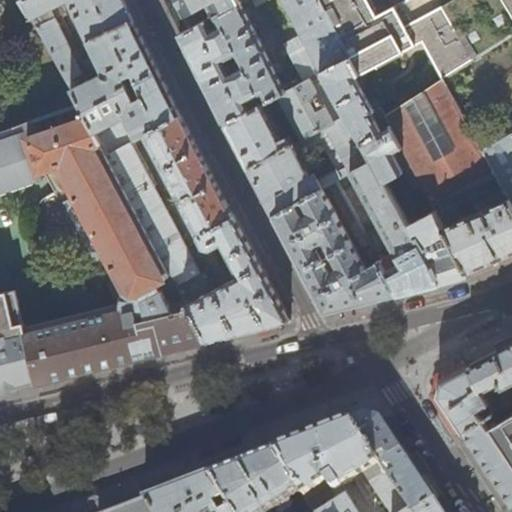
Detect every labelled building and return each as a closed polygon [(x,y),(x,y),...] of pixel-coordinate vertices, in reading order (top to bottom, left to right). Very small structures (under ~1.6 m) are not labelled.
[(147,44),(125,0),(23,0),(82,104),(110,155),(131,143),(145,135),(182,114),(147,44)] [(438,0),(403,0),(375,15),(367,0),(178,0),(193,27),(242,2),(244,0),(322,0),(353,56),(361,72),(362,74),(452,23),(443,8),(438,0)] [(324,71),(353,56),(322,0),(254,0),(257,5),(266,0),(285,0),(309,44),(295,51),(293,58),(304,82),(324,71)] [(452,23),(472,60),(511,33),(511,0),(438,0),(443,8),(452,23)] [(280,95),(286,91),(277,72),(282,70),(277,61),(273,63),(242,2),(193,27),(181,33),(204,78),(225,123),(280,95)] [(402,146),(385,116),(381,108),(374,111),(356,78),(362,74),(361,72),(353,56),(324,71),(349,116),(373,160),(385,181),(403,172),(393,151),(402,146)] [(349,116),(324,71),(304,82),(286,91),(280,95),(303,139),(349,116)] [(472,203),(476,211),(509,197),(481,149),(483,148),(443,79),(385,116),(402,146),(402,147),(401,148),(435,209),(443,226),(463,217),(456,204),(487,191),(489,195),(472,203)] [(282,139),(263,103),(225,123),(238,148),(249,167),(294,144),(289,136),(282,139)] [(182,291),(110,155),(82,104),(0,132),(0,186),(57,167),(133,309),(138,308),(141,320),(157,317),(166,350),(198,342),(208,340),(182,291)] [(182,114),(145,135),(205,248),(211,250),(223,244),(240,277),(209,294),(209,289),(131,143),(110,155),(182,291),(208,340),(247,331),(294,319),(225,196),(182,114)] [(336,180),(373,160),(349,116),(303,139),(294,144),(249,167),(262,191),(274,214),(323,187),(329,184),(336,180)] [(511,131),(483,148),(481,149),(509,197),(511,202),(511,131)] [(385,181),(373,160),(336,180),(340,188),(350,183),(347,178),(353,175),(396,251),(380,260),(398,293),(435,283),(441,282),(408,223),(385,181)] [(340,188),(336,180),(329,184),(356,236),(361,238),(365,246),(370,243),(340,188)] [(355,304),(398,293),(380,260),(366,268),(323,187),(274,214),(280,225),(326,311),(355,304)] [(511,202),(509,197),(443,226),(468,271),(511,252),(511,202)] [(435,209),(408,223),(441,282),(464,276),(470,274),(468,271),(443,226),(435,209)] [(27,334),(16,290),(0,293),(0,390),(15,387),(37,381),(25,334),(27,334)] [(166,350),(157,317),(141,320),(138,308),(133,309),(120,312),(27,334),(25,334),(37,381),(140,356),(166,350)] [(511,344),(469,366),(494,411),(511,400),(511,344)] [(463,432),(494,411),(469,366),(456,372),(441,380),(438,394),(459,426),(463,432)] [(511,503),(511,400),(494,411),(463,432),(480,457),(511,504),(511,503)] [(361,415),(351,419),(378,459),(413,511),(418,511),(437,501),(404,451),(382,417),(367,413),(361,415)] [(301,490),(305,495),(315,511),(413,511),(378,459),(351,419),(327,427),(274,448),(301,490)] [(267,451),(210,473),(234,511),(266,511),(274,508),(276,511),(280,511),(289,507),(289,503),(287,499),(301,490),(274,448),(267,451)] [(234,511),(210,473),(178,485),(146,498),(154,511),(234,511)] [(154,511),(146,498),(126,505),(108,511),(154,511)] [(444,511),(441,507),(437,501),(418,511),(444,511)]
